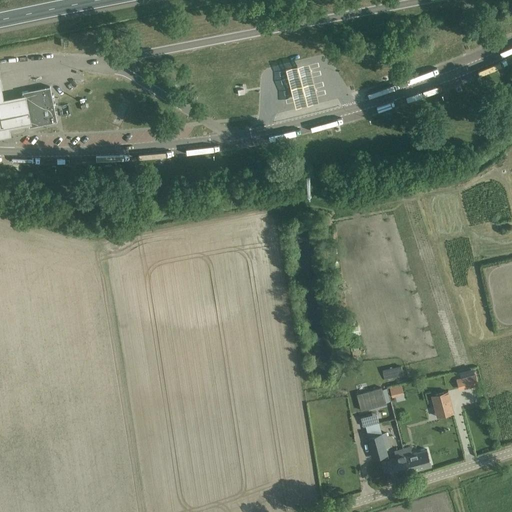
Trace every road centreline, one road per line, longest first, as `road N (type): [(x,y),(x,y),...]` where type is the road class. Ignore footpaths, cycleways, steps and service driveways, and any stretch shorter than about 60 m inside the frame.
road 1 (motorway): [(97,63),(421,0)]
road 2 (unclassified): [(326,511),(511,452)]
road 3 (track): [(351,209),(468,186),(511,154)]
